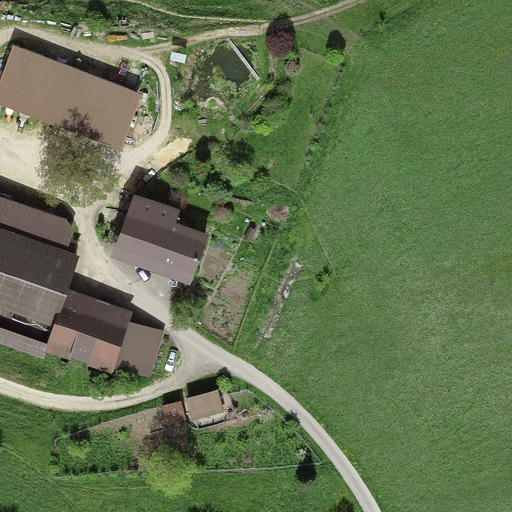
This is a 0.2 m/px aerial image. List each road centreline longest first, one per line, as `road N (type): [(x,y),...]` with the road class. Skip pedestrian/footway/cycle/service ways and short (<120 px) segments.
road 1 (track): [(0,386),(71,402),(133,398),(193,373),(210,354)]
road 2 (track): [(0,142),(89,226)]
